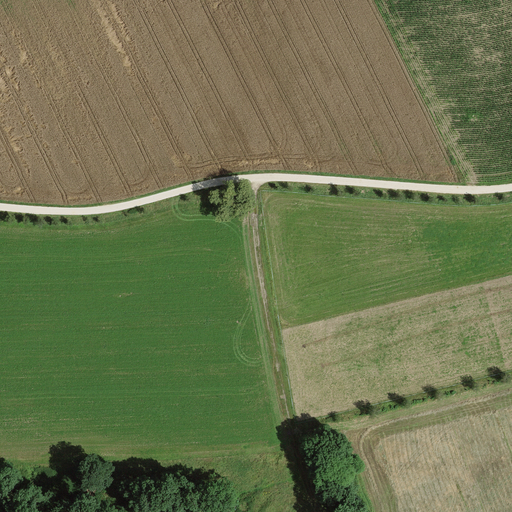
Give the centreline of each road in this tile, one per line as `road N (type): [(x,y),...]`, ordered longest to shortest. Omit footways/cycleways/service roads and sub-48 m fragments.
road 1 (track): [(511,186),(250,176),(108,211),(0,201)]
road 2 (track): [(255,177),(258,266),(291,427),(318,511)]
